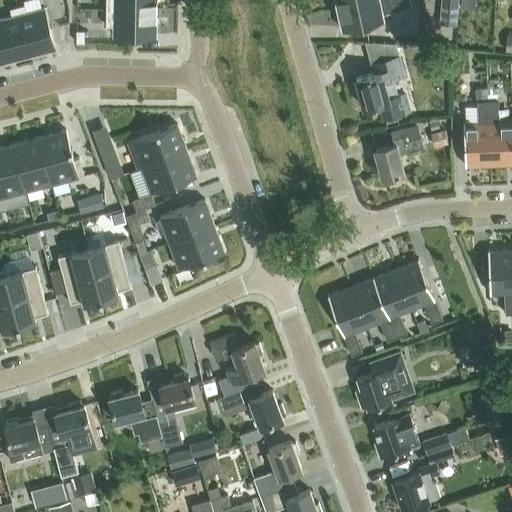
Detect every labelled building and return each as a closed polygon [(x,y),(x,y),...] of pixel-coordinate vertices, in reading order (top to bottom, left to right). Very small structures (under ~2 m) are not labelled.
[(105,0),(106,8),(156,9),(155,0),(105,0)] [(335,0),(338,8),(375,0),(335,0)] [(412,4),(410,0),(375,0),(338,8),(342,29),(383,20),(382,14),(412,4)] [(458,24),(460,2),(441,1),(439,23),(444,23),(458,24)] [(24,3),(17,5),(29,52),(53,46),(53,48),(54,47),(44,7),(26,11),(24,3)] [(12,15),(0,17),(0,39),(5,58),(29,52),(17,5),(10,7),(12,15)] [(106,8),(105,25),(115,25),(115,33),(113,33),(113,34),(155,35),(156,9),(106,8)] [(76,30),(76,42),(84,42),(84,30),(76,30)] [(370,60),(373,72),(356,76),(364,106),(377,102),(382,119),(410,110),(406,93),(403,94),(403,92),(388,96),(383,78),(404,73),(399,54),(398,55),(397,53),(370,60)] [(246,114),(268,106),(258,81),(236,90),(246,114)] [(487,99),(488,120),(490,163),(511,161),(511,118),(499,119),(498,98),(487,99)] [(463,121),(465,164),(490,163),(488,120),(487,99),(477,99),(478,120),(463,121)] [(394,142),(374,148),(382,177),(404,171),(398,152),(423,145),(417,122),(390,129),(394,142)] [(137,168),(141,166),(187,149),(177,123),(159,129),(159,128),(156,129),(157,130),(127,141),(137,168)] [(447,142),(444,127),(430,130),(434,145),(447,142)] [(65,129),(39,136),(51,183),(84,174),(79,156),(73,158),(71,150),(72,150),(71,147),(70,147),(65,129)] [(12,143),(25,190),(51,183),(39,136),(12,143)] [(12,143),(0,146),(0,196),(25,190),(12,143)] [(114,147),(101,151),(106,165),(119,160),(114,147)] [(187,149),(141,166),(150,192),(196,175),(187,149)] [(139,196),(132,198),(136,210),(155,203),(150,192),(139,196)] [(100,193),(77,199),(80,211),(103,205),(100,193)] [(205,199),(159,215),(169,241),(214,225),(205,199)] [(47,211),(49,219),(60,216),(58,208),(47,211)] [(123,210),(110,213),(113,224),(125,221),(123,210)] [(224,251),(214,225),(169,241),(178,267),(203,258),(204,259),(206,258),(206,257),(224,251)] [(38,230),(26,233),(30,249),(42,246),(38,230)] [(139,252),(147,249),(142,238),(135,241),(139,252)] [(118,239),(88,247),(101,298),(103,298),(102,297),(118,293),(117,289),(130,286),(118,239)] [(100,299),(101,298),(88,247),(57,255),(70,302),(83,298),(84,302),(100,298),(100,299)] [(139,252),(144,267),(156,263),(150,248),(147,249),(139,252)] [(508,312),(507,291),(505,248),(480,249),(482,292),(496,292),(497,313),(508,312)] [(419,257),(396,266),(411,306),(425,301),(433,321),(442,317),(435,297),(419,257)] [(5,273),(19,324),(20,324),(20,323),(36,319),(35,315),(48,312),(35,265),(6,272),(5,273)] [(373,275),(389,315),(397,335),(407,331),(399,311),(411,306),(396,266),(373,275)] [(5,273),(6,272),(5,268),(0,269),(0,324),(1,328),(17,324),(19,324),(5,273)] [(397,335),(389,315),(373,275),(351,284),(367,324),(379,319),(387,339),(397,335)] [(328,293),(344,333),(351,353),(361,349),(353,329),(367,324),(351,284),(328,293)] [(224,395),(257,383),(253,374),(265,369),(259,354),(262,352),(258,342),(255,343),(254,340),(239,346),(236,336),(231,333),(209,342),(216,359),(232,353),(237,365),(226,369),(229,375),(218,379),(224,395)] [(400,349),(375,358),(368,360),(372,372),(357,377),(360,387),(355,389),(361,405),(366,404),(367,406),(414,389),(400,349)] [(152,399),(161,434),(164,445),(182,441),(175,415),(172,406),(195,399),(189,376),(186,377),(185,373),(175,376),(175,379),(160,384),(163,395),(152,399)] [(257,383),(224,395),(209,401),(213,411),(218,409),(221,416),(242,408),(252,404),(260,426),(283,417),(283,415),(285,414),(281,403),(278,404),(272,390),(261,394),(257,383)] [(161,434),(152,399),(142,401),(139,389),(123,394),(122,390),(111,393),(112,396),(108,397),(115,421),(130,417),(134,432),(137,431),(139,440),(161,434)] [(74,453),(96,447),(85,403),(81,404),(80,400),(68,403),(69,407),(54,411),(57,424),(48,426),(54,449),(61,476),(79,471),(74,453)] [(420,442),(410,413),(374,425),(379,440),(375,441),(380,455),(420,442)] [(10,460),(54,449),(48,426),(37,429),(33,417),(18,421),(17,418),(6,421),(7,424),(5,424),(11,447),(7,448),(10,460)] [(421,439),(425,451),(450,443),(451,444),(469,438),(464,426),(447,432),(446,430),(421,439)] [(511,449),(511,447),(507,434),(494,438),(499,454),(511,449)] [(272,490),(293,482),(290,473),(302,469),(296,453),(299,452),(295,441),(293,442),(292,440),(268,449),(276,470),(254,478),(259,494),(267,491),(272,490)] [(454,454),(451,444),(450,443),(425,451),(429,463),(417,467),(419,470),(392,480),(403,510),(429,501),(428,499),(436,497),(439,493),(433,473),(439,471),(436,460),(454,454)] [(198,478),(194,462),(171,469),(176,484),(198,478)] [(61,481),(46,485),(50,501),(66,497),(61,481)] [(293,482),(272,490),(267,491),(274,509),(288,504),(291,511),(321,511),(318,502),(315,504),(309,489),(297,494),(293,482)] [(211,506),(212,511),(255,511),(251,497),(230,504),(226,494),(209,500),(211,506)] [(212,511),(211,506),(209,500),(192,505),(193,511),(212,511)] [(73,511),(70,502),(49,507),(50,511),(73,511)]
